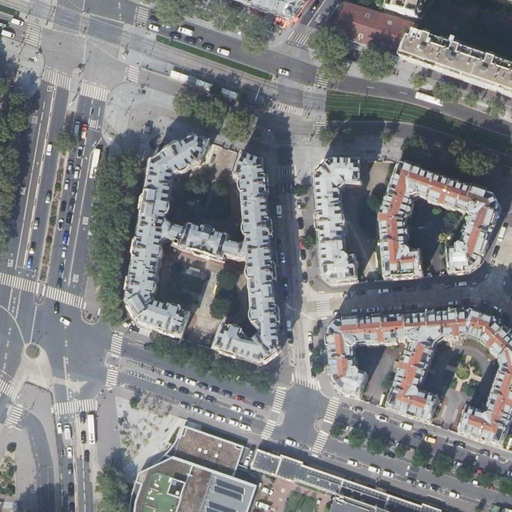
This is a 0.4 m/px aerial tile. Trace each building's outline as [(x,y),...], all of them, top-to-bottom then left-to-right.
[(254,0),(252,8),(268,13),(288,20),(295,17),(306,0),(254,0)] [(379,0),(378,7),(422,20),(435,0),(379,0)] [(404,47),(400,58),(407,60),(421,65),(466,81),(511,96),(511,3),(502,0),(435,0),(422,20),(418,26),(404,47)] [(357,7),(346,3),(339,6),(325,25),(325,26),(327,34),(339,38),(354,43),(368,47),(400,58),(404,47),(418,26),(357,7)] [(190,77),(173,71),(170,78),(188,84),(190,77)] [(194,86),(212,92),(214,86),(197,80),(194,86)] [(219,95),(237,101),(239,94),(221,88),(219,95)] [(202,140),(194,137),(188,141),(173,150),(151,163),(144,203),(136,253),(130,285),(129,291),(128,298),(127,304),(134,315),(140,325),(182,339),(190,315),(182,311),(180,309),(177,308),(173,307),(171,308),(156,303),(154,300),(155,296),(157,294),(158,291),(158,287),(157,284),(161,260),(163,258),(164,255),(164,251),(163,248),(163,244),(167,242),(171,242),(176,244),(175,249),(225,263),(226,258),(239,262),(248,261),(249,272),(248,275),(247,277),(248,280),(249,282),(252,315),(251,317),(251,320),(252,323),(253,324),(253,325),(260,334),(259,336),(252,342),(250,341),(243,333),(240,330),(236,329),(234,329),(232,329),(223,326),(214,350),(261,366),(281,351),(278,318),(275,273),(270,225),(266,172),(265,162),(242,154),(234,178),(239,180),(241,184),(240,186),(240,189),(241,191),(242,194),(244,228),(244,233),(244,235),(245,237),(246,242),(245,245),(241,246),(231,243),(232,239),(230,237),(216,233),(214,231),(210,229),(208,229),(205,230),(189,226),(187,227),(186,230),(174,227),(169,224),(167,222),(168,217),(170,215),(171,211),(171,207),(170,205),(174,179),(183,175),(187,175),(189,173),(190,171),(190,169),(197,166),(201,167),(210,143),(202,140)] [(332,285),(359,283),(358,258),(357,257),(352,257),(351,259),(346,256),(347,255),(344,229),(346,226),(347,223),(346,220),(344,218),(341,192),(346,187),(362,186),(362,161),(344,161),(331,161),(314,179),(316,194),(318,228),(321,262),(322,277),(332,285)] [(426,173),(398,164),(382,213),(380,227),(384,281),(423,278),(421,252),(411,253),(407,250),(407,246),(408,245),(408,240),(409,239),(409,231),(408,230),(407,230),(407,224),(409,218),(411,217),(414,211),(413,209),(412,209),(414,204),(413,203),(413,202),(414,198),(417,197),(428,201),(429,204),(456,213),(458,212),(469,216),(470,219),(467,228),(466,228),(465,229),(462,235),(463,237),(461,244),(453,249),(446,250),(449,275),(459,274),(471,273),(481,266),(501,208),(495,197),(483,192),(426,173)] [(127,304),(128,298),(124,298),(123,304),(131,317),(134,315),(127,304)] [(511,334),(496,320),(482,315),(471,311),(453,313),(415,316),(375,319),(342,322),(336,323),(327,332),(328,343),(331,371),(332,383),(340,393),(347,396),(360,400),(369,376),(362,374),(360,374),(358,371),(359,368),(358,360),(356,360),(356,350),(358,347),(368,346),(368,347),(369,348),(399,345),(399,343),(403,342),(407,343),(408,342),(410,342),(412,344),(411,347),(410,346),(409,351),(408,355),(406,354),(405,355),(386,409),(431,424),(439,399),(438,398),(424,393),(422,395),(419,394),(418,391),(419,388),(420,388),(424,386),(437,347),(445,341),(468,339),(481,344),(498,360),(501,369),(487,408),(489,412),(490,412),(489,415),(486,417),(483,416),(483,415),(483,414),(483,413),(468,408),(467,409),(458,434),(502,449),(511,421),(511,334)] [(249,483),(234,478),(245,447),(184,426),(173,458),(148,470),(149,473),(145,475),(132,511),(249,511),(258,487),(249,483)] [(441,511),(442,511),(433,508),(423,504),(422,506),(321,472),(299,464),(258,451),(252,469),(294,483),(295,481),(336,495),(330,511),(441,511)]
